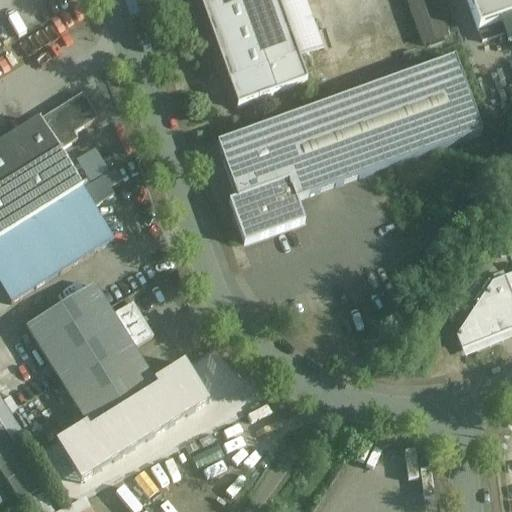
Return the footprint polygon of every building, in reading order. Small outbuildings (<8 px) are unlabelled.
[(275,0),(196,0),(237,111),(306,86),(275,0)] [(404,0),(424,47),(451,36),(435,0),(404,0)] [(511,0),(465,0),(478,35),(511,22),(511,0)] [(217,148),(236,203),(289,184),(296,204),(480,138),(453,63),(217,148)] [(82,98),(39,125),(58,156),(77,144),(73,138),(97,123),(82,98)] [(58,156),(39,125),(0,149),(0,243),(13,236),(81,193),(58,156)] [(70,168),(94,207),(123,190),(98,151),(70,168)] [(304,227),(296,204),(289,184),(236,203),(228,206),(244,248),(304,227)] [(81,193),(13,236),(45,287),(113,244),(81,193)] [(13,236),(0,243),(0,291),(9,306),(10,307),(45,287),(13,236)] [(511,298),(505,280),(492,285),(456,339),(461,352),(511,332),(511,298)] [(112,319),(93,289),(25,332),(89,433),(157,391),(133,353),(112,319)] [(0,311),(9,306),(0,291),(0,311)] [(153,340),(132,307),(112,319),(133,353),(153,340)] [(0,453),(26,438),(0,396),(0,453)]
